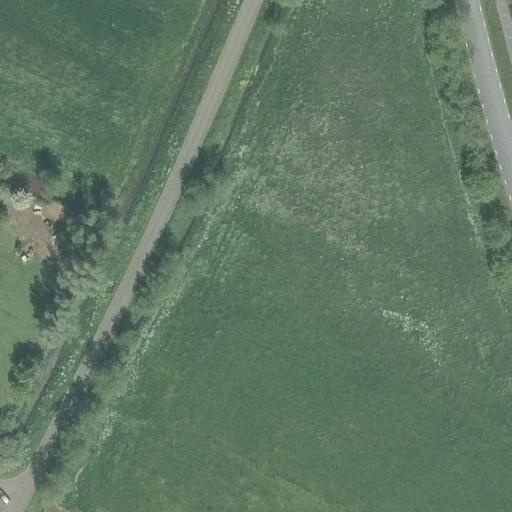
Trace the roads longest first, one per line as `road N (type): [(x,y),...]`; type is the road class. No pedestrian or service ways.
road 1 (unclassified): [(12,511),(132,277),(252,0)]
road 2 (tertiary): [(511,170),(467,0)]
